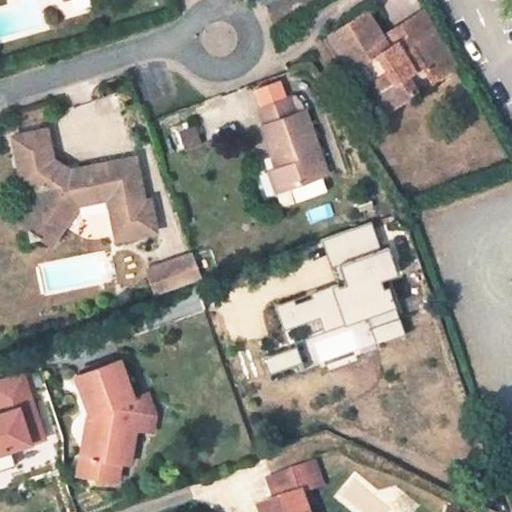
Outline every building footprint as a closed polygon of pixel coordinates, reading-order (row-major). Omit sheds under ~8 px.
[(425,12),(390,33),(396,43),(388,48),(395,60),(438,33),(425,12)] [(343,51),(340,54),(347,66),(356,60),(383,102),(453,57),(452,55),(451,53),(450,52),(449,50),(448,48),(447,47),(438,33),(395,60),(388,48),(366,15),(333,36),(343,51)] [(356,60),(347,66),(362,89),(375,107),(383,102),(356,60)] [(289,98),(260,108),(265,124),(262,125),(272,155),(283,151),(288,164),(269,171),(277,191),(326,174),(304,110),(295,114),(289,98)] [(198,124),(172,128),(175,147),(201,143),(198,124)] [(44,133),(16,138),(20,168),(41,187),(37,193),(17,223),(24,226),(30,241),(46,238),(52,241),(77,205),(109,199),(118,240),(154,231),(147,203),(142,204),(133,161),(80,172),(81,180),(71,182),(71,175),(47,162),(44,133)] [(20,168),(21,181),(37,193),(41,187),(20,168)] [(376,220),(321,235),(334,284),(275,300),(286,340),(369,318),(375,342),(408,333),(392,275),(401,272),(393,241),(383,244),(376,220)] [(147,273),(157,299),(201,283),(192,257),(147,273)] [(133,401),(118,362),(76,379),(90,416),(97,413),(89,460),(98,461),(95,479),(117,483),(120,463),(127,464),(134,428),(125,404),(133,401)] [(28,369),(0,375),(0,465),(17,462),(14,448),(36,443),(26,400),(35,398),(28,369)] [(90,416),(80,458),(89,460),(97,413),(90,416)] [(77,476),(95,479),(98,461),(89,460),(80,458),(77,476)] [(303,511),(298,495),(320,488),(312,466),(267,482),(274,504),(259,511),(303,511)]
